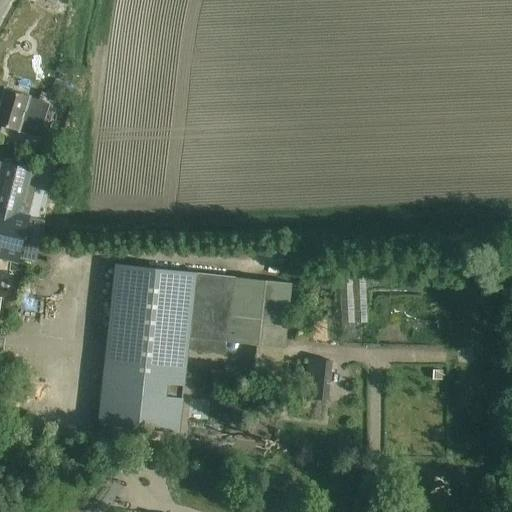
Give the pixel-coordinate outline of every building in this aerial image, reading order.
[(55,83),(51,95),(61,98),(64,86),(55,83)] [(5,89),(0,105),(0,125),(13,130),(39,138),(43,125),(40,124),(47,102),(31,97),(24,95),(5,89)] [(0,258),(17,262),(18,259),(34,262),(44,223),(28,219),(29,215),(23,213),(33,172),(2,164),(0,172),(0,258)] [(99,424),(119,426),(179,432),(185,374),(224,378),(227,353),(223,352),(224,341),(285,347),(292,285),(236,279),(236,277),(196,273),(137,267),(117,265),(99,424)] [(501,299),(502,284),(486,283),(485,298),(501,299)] [(325,401),(329,360),(309,358),(305,398),(325,401)] [(433,370),(433,379),(442,380),(442,370),(433,370)]
